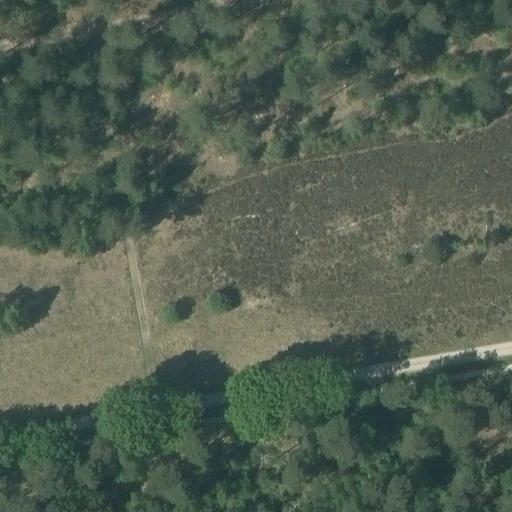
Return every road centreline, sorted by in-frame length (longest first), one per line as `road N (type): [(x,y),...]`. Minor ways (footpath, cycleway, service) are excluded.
road 1 (track): [(0,441),(511,352)]
road 2 (track): [(0,33),(240,0)]
